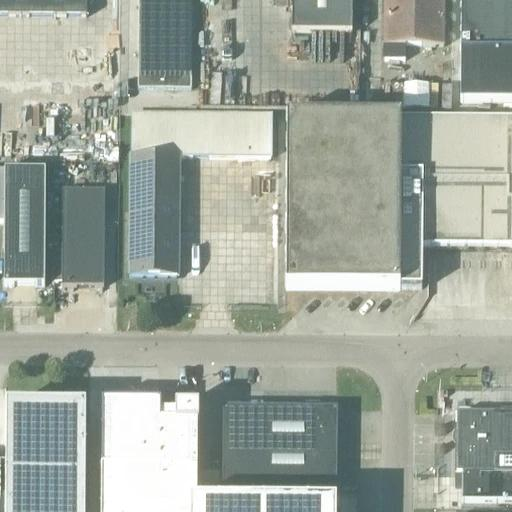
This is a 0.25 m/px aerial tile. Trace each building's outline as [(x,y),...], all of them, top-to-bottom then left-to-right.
[(0,0),(0,18),(86,19),(86,0),(0,0)] [(137,0),(137,92),(190,92),(190,0),(137,0)] [(211,0),(214,101),(244,100),(241,0),(211,0)] [(290,0),(291,34),(351,34),(350,0),(290,0)] [(443,0),(383,0),(383,48),(383,62),(405,63),(405,48),(443,48),(443,0)] [(511,0),(460,0),(459,103),(511,103),(511,0)] [(0,90),(0,131),(109,132),(110,91),(0,90)] [(270,119),(130,117),(129,279),(177,280),(178,160),(270,161),(270,119)] [(511,120),(359,119),(286,119),(285,291),(399,292),(399,291),(421,291),(421,249),(483,249),(511,250),(511,120)] [(45,173),(5,173),(0,172),(0,224),(4,225),(3,289),(44,289),(45,173)] [(61,289),(103,289),(103,226),(104,194),(62,193),(61,225),(61,289)] [(167,294),(167,283),(151,282),(150,293),(167,294)] [(0,511),(84,511),(85,410),(4,409),(3,472),(0,471),(0,511)] [(334,511),(335,509),(196,508),(196,410),(100,410),(100,473),(99,511),(334,511)] [(335,493),(336,444),(336,411),(222,410),(221,492),(335,493)] [(511,415),(456,416),(456,476),(460,476),(460,504),(511,503),(511,415)]
